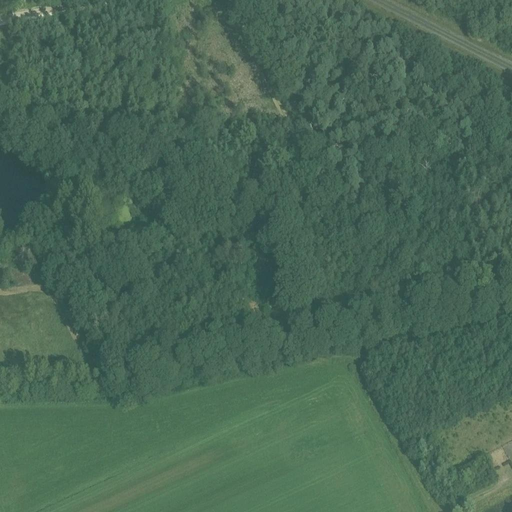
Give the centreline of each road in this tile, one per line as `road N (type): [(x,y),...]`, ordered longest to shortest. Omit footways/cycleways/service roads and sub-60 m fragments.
road 1 (track): [(231,0),(299,139),(300,177),(277,219),(317,342),(154,380),(0,387)]
road 2 (track): [(317,342),(511,290)]
